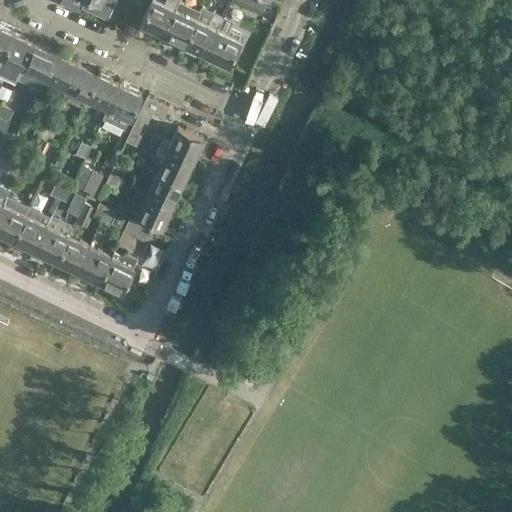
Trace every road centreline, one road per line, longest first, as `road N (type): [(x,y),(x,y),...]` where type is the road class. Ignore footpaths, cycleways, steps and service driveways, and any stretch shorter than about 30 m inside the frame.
road 1 (residential): [(153,342),(249,122)]
road 2 (residential): [(249,122),(76,34),(47,0)]
road 3 (residential): [(153,342),(0,264)]
road 4 (residential): [(249,122),(300,0)]
